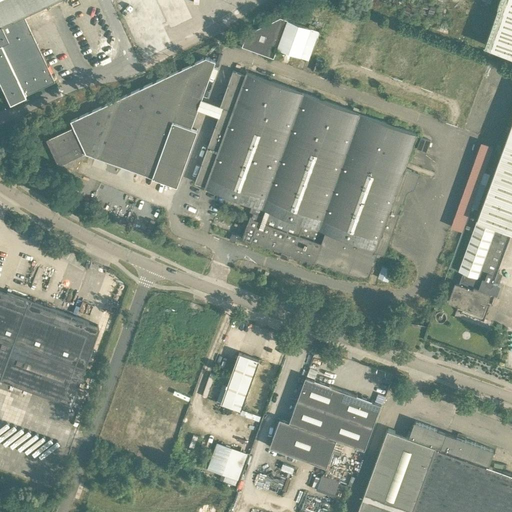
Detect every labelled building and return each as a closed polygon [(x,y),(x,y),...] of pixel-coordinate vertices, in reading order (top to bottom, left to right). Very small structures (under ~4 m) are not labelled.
[(0,0),(0,83),(9,103),(18,98),(54,81),(22,15),(54,0),(0,0)] [(511,0),(500,0),(485,45),(511,54),(511,124),(491,183),(478,218),(511,231),(511,0)] [(242,46),(273,58),(276,49),(309,60),(321,25),(317,24),(315,29),(281,17),(247,33),(242,46)] [(71,120),(74,127),(47,140),(59,166),(86,153),(152,177),(177,186),(198,130),(192,128),(214,62),(206,57),(71,120)] [(219,117),(198,173),(195,182),(256,204),(253,212),(254,212),(251,218),(250,217),(242,237),(282,251),(281,254),(289,257),(290,254),(314,263),(315,262),(364,280),(365,277),(368,279),(373,265),(375,266),(377,259),(375,259),(377,252),(385,255),(399,213),(397,212),(400,202),(403,203),(407,191),(415,187),(420,173),(406,168),(418,134),(246,71),(245,73),(233,69),(216,116),(219,117)] [(430,139),(421,136),(416,148),(426,151),(430,139)] [(481,140),(453,226),(465,230),(473,206),(479,208),(490,172),(486,171),(494,144),(481,140)] [(497,272),(511,231),(478,218),(459,270),(462,271),(457,283),(455,282),(448,302),(483,315),(491,292),(497,295),(501,285),(498,284),(502,274),(497,272)] [(238,235),(232,233),(230,240),(236,242),(238,235)] [(378,277),(388,281),(392,269),(383,266),(378,277)] [(0,376),(70,402),(98,325),(0,289),(0,376)] [(158,339),(119,445),(166,462),(209,343),(181,333),(180,335),(173,332),(169,331),(165,332),(161,334),(159,338),(159,340),(158,339)] [(241,410),(259,360),(239,352),(221,402),(241,410)] [(215,374),(211,372),(203,394),(207,395),(215,374)] [(381,404),(343,390),(306,377),(290,421),(280,418),(270,446),(309,461),(319,432),(365,449),(381,404)] [(511,511),(511,474),(489,466),(494,451),(495,451),(495,450),(415,421),(409,436),(388,428),(384,438),(357,511),(511,511)] [(217,442),(207,469),(222,474),(232,447),(217,442)] [(238,480),(248,453),(232,447),(222,474),(238,480)] [(318,488),(337,495),(342,480),(324,474),(318,488)]
